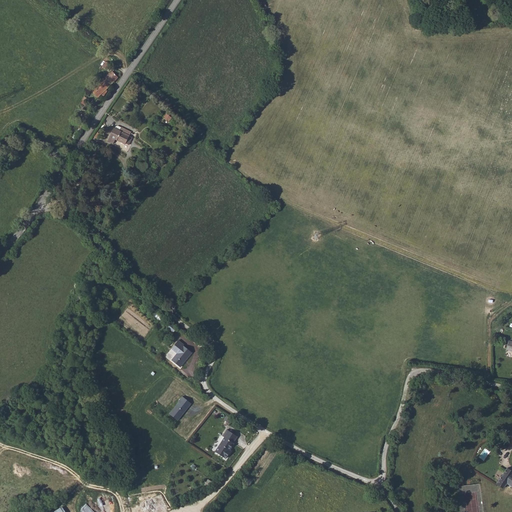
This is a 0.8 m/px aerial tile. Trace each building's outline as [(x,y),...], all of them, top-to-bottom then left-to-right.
[(97,97),(112,83),(117,79),(118,77),(112,71),(106,77),(92,91),(97,97)] [(107,142),(114,144),(116,138),(124,141),(125,139),(127,133),(128,130),(116,126),(115,128),(111,127),(107,142)] [(130,201),(124,196),(119,201),(125,207),(130,201)] [(180,368),(193,353),(184,346),(185,345),(179,340),(171,349),(178,354),(172,361),(180,368)] [(190,403),(182,396),(177,401),(178,401),(168,413),(177,420),(190,403)] [(237,436),(227,429),(222,435),(224,436),(215,451),(224,457),(226,458),(229,453),(228,452),(234,442),(233,442),(237,436)] [(511,470),(505,466),(494,482),(501,487),(505,482),(511,486),(511,470)]
